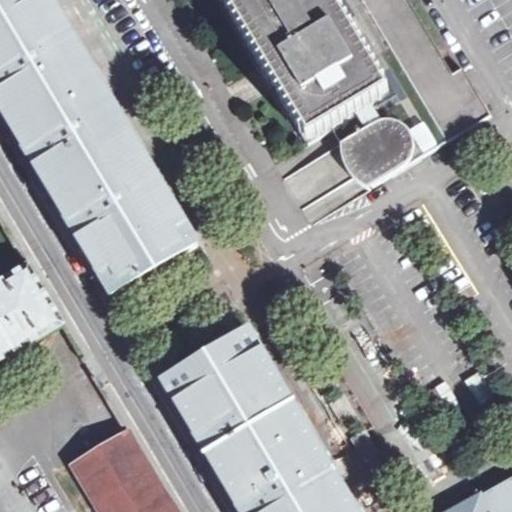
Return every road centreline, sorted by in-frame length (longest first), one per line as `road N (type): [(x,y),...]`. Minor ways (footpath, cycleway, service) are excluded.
road 1 (residential): [(207,511),(0,168)]
road 2 (unknown): [(299,259),(408,492)]
